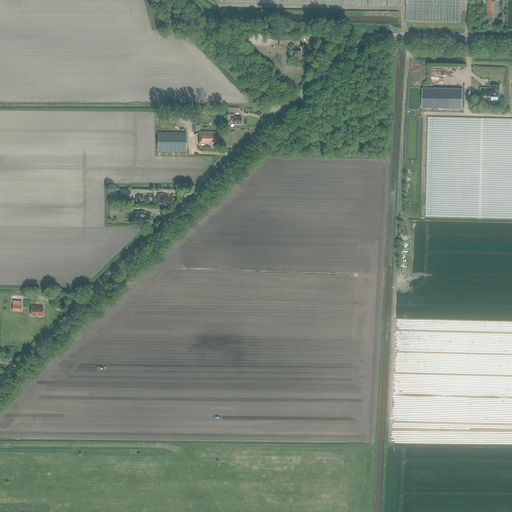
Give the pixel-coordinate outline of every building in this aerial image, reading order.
[(460,0),(405,0),(405,21),(460,23),(460,0)] [(497,22),(499,22),(500,1),(486,0),(486,13),(488,13),(488,18),(489,18),(489,24),(497,24),(497,22)] [(279,44),(301,44),(301,35),(279,35),(279,44)] [(301,50),(293,51),(293,60),(301,60),(301,50)] [(499,97),(499,86),(491,86),(491,89),(481,89),(481,96),(491,96),(490,97),(499,97)] [(462,109),(462,89),(422,88),(421,108),(462,109)] [(511,116),(471,116),(471,167),(511,166),(511,116)] [(199,131),(199,146),(208,146),(208,150),(212,150),(212,147),(212,145),(217,145),(217,143),(223,143),(223,132),(199,131)] [(158,151),(186,151),(186,133),(158,133),(158,151)] [(131,190),(120,190),(120,198),(131,198),(131,190)] [(163,204),(171,206),(173,199),(168,197),(168,196),(161,194),(161,195),(159,195),(157,199),(159,199),(158,203),(163,205),(163,204)] [(35,307),(35,306),(31,306),(31,315),(43,316),(43,308),(35,307)]
